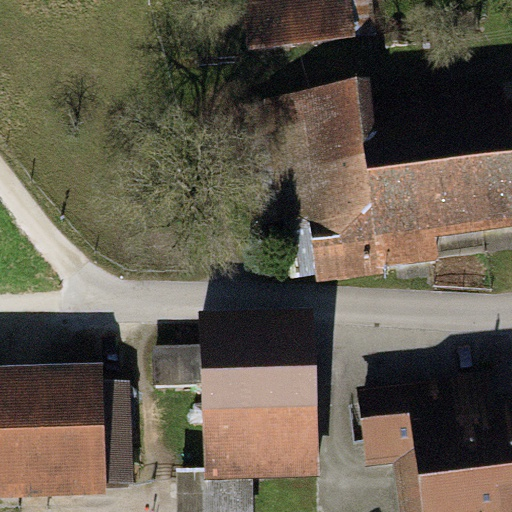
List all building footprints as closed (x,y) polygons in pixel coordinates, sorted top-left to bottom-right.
[(250,48),(352,35),(347,0),(277,0),(245,4),(250,48)] [(318,258),(511,227),(511,89),(362,113),(358,89),(264,104),(283,219),(311,215),(318,258)] [(213,481),(312,478),(307,325),(208,328),(213,481)] [(0,497),(101,493),(96,371),(0,374),(0,497)] [(511,511),(511,408),(499,410),(495,375),(363,390),(372,466),(401,462),(406,511),(511,511)]
